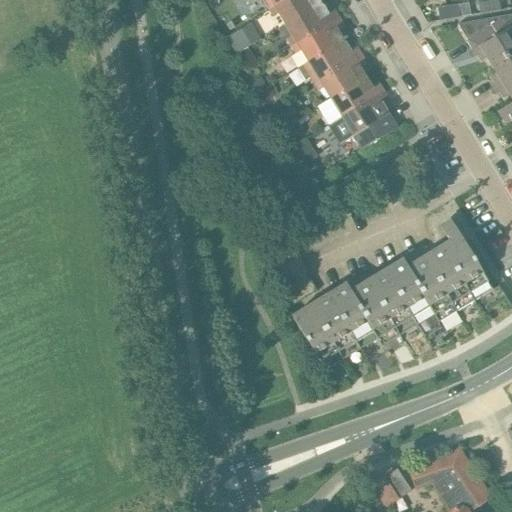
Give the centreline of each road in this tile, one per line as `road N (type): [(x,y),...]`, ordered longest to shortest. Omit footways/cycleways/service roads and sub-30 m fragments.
road 1 (tertiary): [(186,482),(101,0)]
road 2 (tertiary): [(195,511),(426,421),(450,399)]
road 3 (tertiary): [(450,399),(186,482)]
road 4 (residential): [(483,171),(376,0)]
road 5 (residential): [(328,244),(483,171)]
